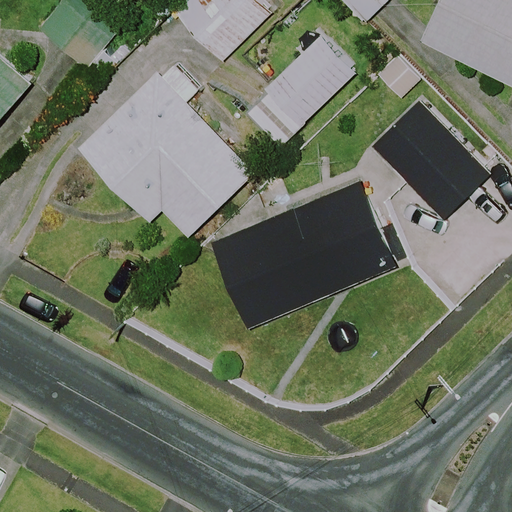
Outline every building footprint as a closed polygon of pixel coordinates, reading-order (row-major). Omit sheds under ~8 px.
[(138,40),(88,0),(65,0),(43,28),(105,80),(138,40)] [(274,11),(263,0),(194,0),(179,15),(224,61),(274,11)] [(387,0),(343,0),(365,22),(387,0)] [(511,0),(443,0),(424,40),(511,83),(511,0)] [(291,48),(301,58),(248,111),(283,145),(358,70),(325,38),(313,26),(291,48)] [(0,122),(33,83),(0,55),(0,122)] [(203,86),(175,58),(82,148),(150,218),(165,204),(192,232),(256,170),(188,101),(203,86)] [(492,173),(424,99),(375,145),(443,218),(492,173)] [(396,266),(361,182),(216,243),(251,327),(396,266)]
